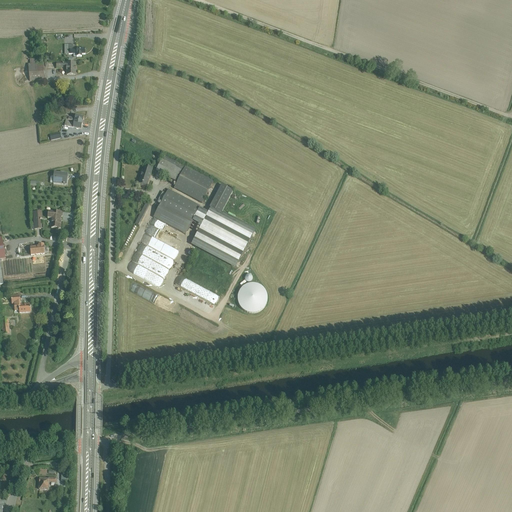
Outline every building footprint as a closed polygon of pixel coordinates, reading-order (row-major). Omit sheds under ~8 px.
[(73,45),(64,45),(64,55),(74,55),(74,57),(82,57),(82,55),(85,55),(85,49),(77,49),(77,47),(73,47),(73,45)] [(36,64),(30,64),(28,64),(30,81),(45,80),(43,63),(36,64)] [(76,64),(57,64),(56,69),(66,69),(66,76),(76,76),(76,64)] [(56,82),(56,72),(47,72),(47,82),(56,82)] [(83,124),(66,120),(65,126),(78,129),(81,129),(83,124)] [(183,171),(177,182),(174,189),(202,204),(214,181),(164,155),(161,160),(183,171)] [(183,171),(161,160),(160,162),(158,161),(154,170),(177,182),(183,171)] [(144,166),(138,184),(147,187),(153,169),(144,166)] [(51,177),(50,184),(67,185),(68,174),(64,174),(64,173),(61,173),(54,173),(54,177),(51,177)] [(211,209),(221,214),(233,192),(221,185),(209,208),(211,209)] [(159,208),(191,225),(192,221),(200,208),(200,207),(168,190),(166,194),(163,192),(158,200),(162,202),(159,208)] [(146,203),(135,224),(140,226),(150,205),(146,203)] [(191,225),(159,208),(153,218),(186,235),(191,225)] [(200,208),(192,221),(201,226),(209,213),(200,208)] [(209,213),(201,226),(191,245),(235,269),(256,230),(224,213),(223,215),(221,214),(211,209),(209,213)] [(42,211),(33,212),(34,230),(43,229),(42,219),(43,219),(42,211)] [(49,211),(48,219),(52,219),(51,228),(61,229),(61,224),(61,217),(62,217),(62,213),(49,211)] [(135,252),(170,269),(175,260),(140,243),(135,252)] [(39,247),(30,248),(31,255),(45,254),(47,254),(48,247),(44,246),(44,245),(39,245),(39,247)] [(46,258),(54,260),(57,250),(49,248),(46,258)] [(20,295),(11,296),(12,305),(14,305),(15,311),(19,311),(20,313),(31,312),(30,304),(27,304),(24,304),(24,305),(21,305),(20,295)] [(8,319),(1,319),(3,335),(10,334),(8,319)] [(39,479),(39,483),(40,483),(39,490),(48,490),(49,482),(57,483),(57,479),(49,478),(49,480),(40,479),(40,480),(39,479)]
